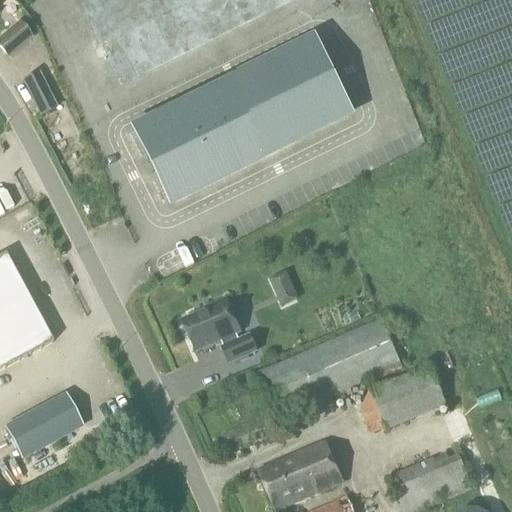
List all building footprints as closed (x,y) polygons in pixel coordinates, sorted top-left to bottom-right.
[(99,0),(91,0),(80,5),(100,46),(118,37),(99,0)] [(122,0),(99,0),(118,37),(136,28),(122,0)] [(144,0),(122,0),(136,28),(154,20),(144,0)] [(166,0),(144,0),(154,20),(172,11),(166,0)] [(188,0),(166,0),(172,11),(190,2),(188,0)] [(211,0),(194,0),(190,2),(210,43),(228,34),(211,0)] [(233,0),(211,0),(228,34),(246,25),(233,0)] [(255,0),(233,0),(246,25),(263,16),(255,0)] [(277,0),(255,0),(263,16),(281,8),(277,0)] [(190,2),(172,11),(192,51),(210,43),(190,2)] [(172,11),(154,20),(174,60),(192,51),(172,11)] [(154,20),(136,28),(156,69),(174,60),(154,20)] [(0,39),(0,48),(8,58),(31,39),(18,24),(0,39)] [(136,28),(118,37),(138,78),(156,69),(136,28)] [(118,37),(100,46),(120,86),(138,78),(118,37)] [(351,115),(316,43),(207,96),(134,131),(170,204),(242,168),(351,115)] [(22,82),(40,117),(56,109),(38,75),(22,82)] [(5,256),(0,258),(0,274),(10,292),(21,286),(5,256)] [(0,274),(0,297),(10,292),(0,274)] [(286,275),(271,281),(275,292),(290,285),(286,275)] [(0,297),(0,315),(29,300),(21,286),(10,292),(0,297)] [(29,300),(0,315),(0,325),(3,332),(14,326),(25,320),(37,314),(29,300)] [(197,353),(221,342),(224,349),(223,350),(229,365),(257,353),(250,338),(240,342),(237,335),(240,334),(226,301),(207,310),(208,312),(183,323),(197,353)] [(37,314),(25,320),(41,350),(53,344),(37,314)] [(25,320),(14,326),(30,356),(41,350),(25,320)] [(382,323),(290,362),(253,378),(272,424),(402,369),(382,323)] [(0,325),(0,360),(5,370),(19,362),(3,332),(0,325)] [(14,326),(3,332),(19,362),(30,356),(14,326)] [(431,369),(371,393),(386,431),(447,407),(431,369)] [(486,481),(511,472),(511,379),(459,396),(486,481)] [(66,397),(5,431),(21,461),(82,428),(66,397)] [(228,445),(253,439),(251,430),(226,436),(228,445)] [(276,511),(279,511),(287,509),(297,505),(323,494),(324,497),(327,495),(326,492),(342,485),(325,445),(259,473),(276,511)] [(390,482),(403,511),(422,511),(473,490),(457,453),(390,482)]
